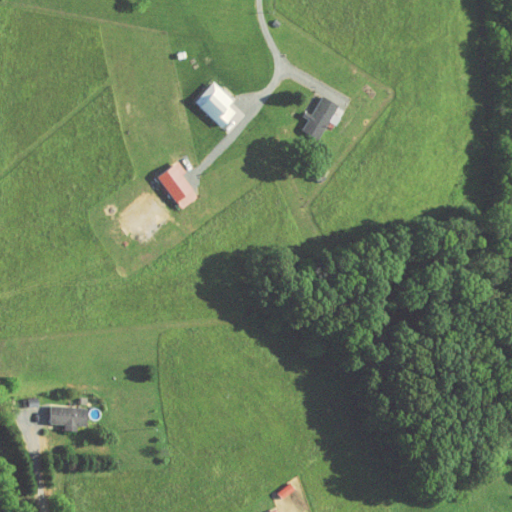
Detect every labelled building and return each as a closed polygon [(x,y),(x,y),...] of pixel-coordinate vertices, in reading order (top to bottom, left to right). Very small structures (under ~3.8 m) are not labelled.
[(214,98),(219,93),(198,74),(180,95),(207,120),(221,104),(214,98)] [(287,123),(304,132),(324,98),(308,89),(296,110),(295,110),(287,123)] [(143,169),(166,202),(183,190),(167,167),(171,165),(163,154),(143,169)] [(152,211),(137,189),(110,206),(125,229),(152,211)] [(35,416),(49,417),(49,424),(62,424),(62,419),(72,419),(73,400),(36,398),(35,416)]
